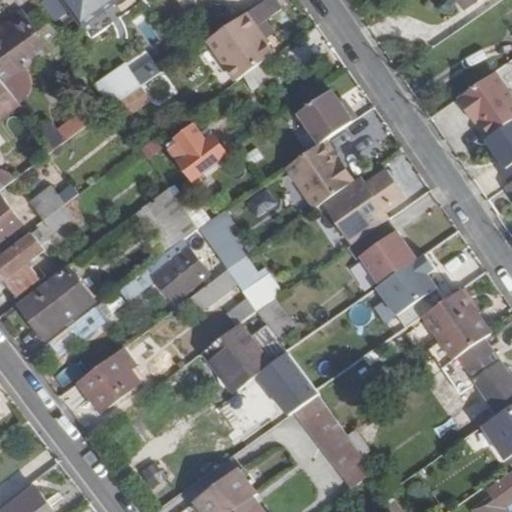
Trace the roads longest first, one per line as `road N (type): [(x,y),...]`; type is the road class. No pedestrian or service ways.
road 1 (residential): [(511,271),(324,0)]
road 2 (residential): [(0,350),(122,511)]
